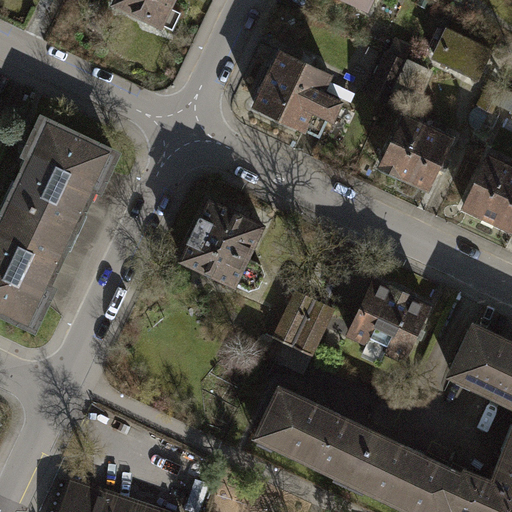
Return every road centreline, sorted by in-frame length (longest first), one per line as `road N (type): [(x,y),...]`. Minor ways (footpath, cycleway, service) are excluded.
road 1 (residential): [(191,127),(511,288)]
road 2 (residential): [(61,394),(191,127)]
road 3 (residential): [(0,40),(191,127)]
road 4 (residential): [(191,127),(252,0)]
road 5 (residential): [(5,511),(61,394)]
